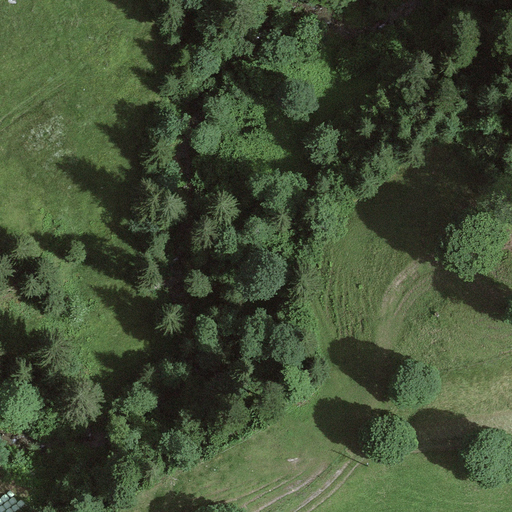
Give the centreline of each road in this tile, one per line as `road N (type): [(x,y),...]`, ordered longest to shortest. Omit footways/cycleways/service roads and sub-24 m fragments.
road 1 (track): [(287,511),(324,485),(379,408),(385,305),(400,280),(426,259),(511,219)]
road 2 (track): [(346,453),(511,428)]
